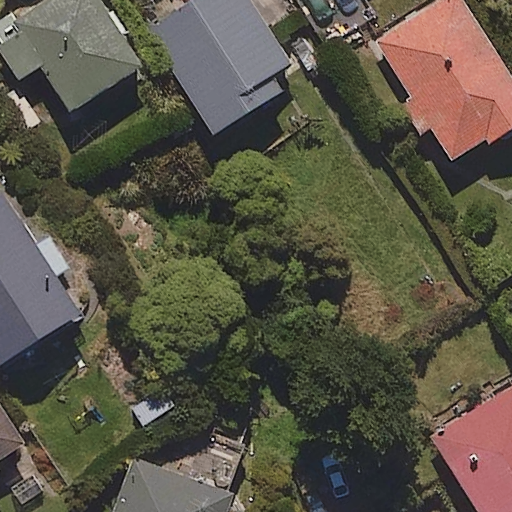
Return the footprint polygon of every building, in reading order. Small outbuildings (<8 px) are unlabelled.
[(142,64),(101,0),(41,0),(11,19),(17,29),(0,39),(0,54),(16,80),(38,66),(67,112),(142,64)] [(292,61),(253,0),(185,0),(144,26),(211,132),(280,89),(270,74),(292,61)] [(511,127),(511,72),(466,0),(432,0),(362,43),(419,134),(427,129),(447,159),(482,137),(486,143),(511,127)] [(1,192),(0,191),(0,359),(77,312),(54,274),(66,267),(46,235),(32,243),(1,192)] [(511,511),(511,384),(428,436),(474,511),(511,511)] [(175,405),(163,386),(129,409),(142,428),(175,405)] [(0,456),(25,441),(0,400),(0,456)] [(221,511),(229,489),(129,455),(108,511),(221,511)]
